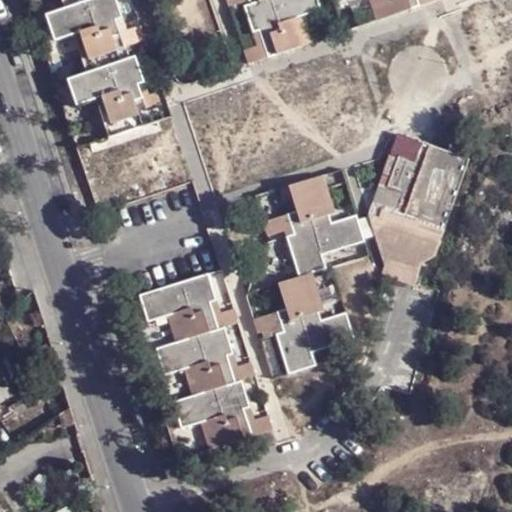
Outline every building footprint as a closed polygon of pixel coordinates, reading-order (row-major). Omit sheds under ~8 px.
[(99,106),(108,130),(167,110),(163,95),(148,100),(146,89),(150,86),(142,61),(126,66),(122,53),(145,45),(140,30),(127,35),(123,25),(127,23),(121,0),(109,0),(64,0),(69,15),(53,20),(62,45),(77,39),(91,78),(77,84),(85,111),(99,106)] [(224,0),(228,14),(247,9),(260,48),(242,54),(246,69),(314,47),(306,21),(322,14),(316,0),(224,0)] [(348,0),(350,5),(363,0),(366,0),(376,24),(419,10),(415,0),(348,0)] [(396,131),(372,204),(383,208),(447,232),(468,159),(396,131)] [(326,180),(296,189),(304,213),(265,224),(269,238),(289,232),(303,281),(286,286),(294,312),(256,323),(262,344),(280,338),(292,377),(319,369),(315,357),(357,345),(348,318),(325,325),(322,316),(328,314),(316,275),(330,271),(326,259),(366,246),(358,218),(334,226),(331,218),(337,217),(326,180)] [(424,273),(447,232),(383,208),(385,260),(424,273)] [(211,279),(146,299),(154,326),(172,320),(180,348),(162,354),(170,380),(186,375),(195,402),(179,407),(187,432),(205,426),(214,453),(275,434),(271,419),(257,423),(245,384),(257,380),(252,365),(240,369),(228,331),(240,328),(235,311),(222,315),(211,279)]
